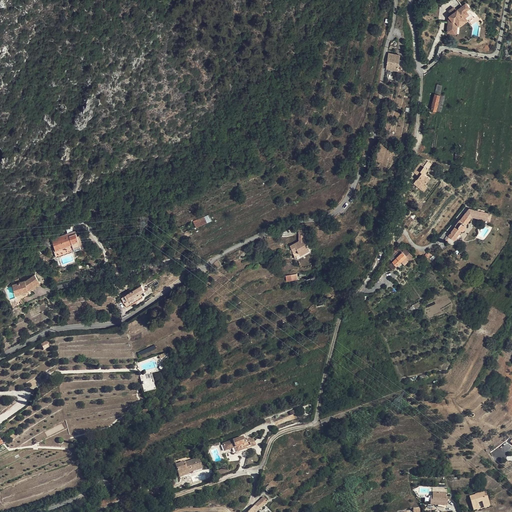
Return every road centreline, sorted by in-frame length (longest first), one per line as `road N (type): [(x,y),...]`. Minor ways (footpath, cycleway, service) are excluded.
road 1 (residential): [(416,60),(418,124),(397,221),(342,313),(316,420),(275,436),(256,469),(100,510)]
road 2 (residential): [(0,358),(44,333),(126,319),(245,241),(340,209),(371,148),(396,0)]
road 3 (track): [(429,383),(313,424)]
